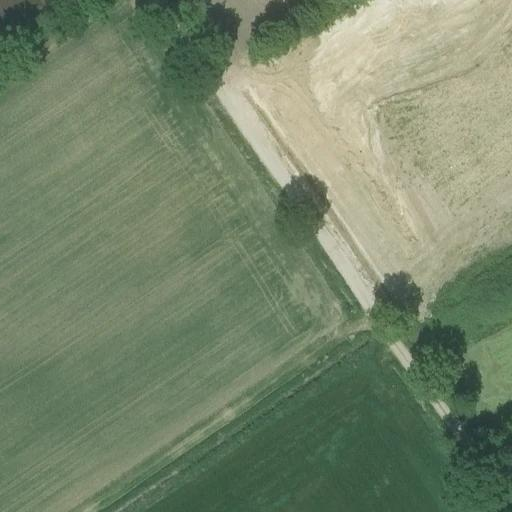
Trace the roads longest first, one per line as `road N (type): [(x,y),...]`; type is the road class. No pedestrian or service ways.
road 1 (track): [(382,320),(162,0)]
road 2 (track): [(382,320),(341,336),(87,511)]
road 3 (track): [(511,506),(382,320)]
road 4 (track): [(130,0),(0,84)]
